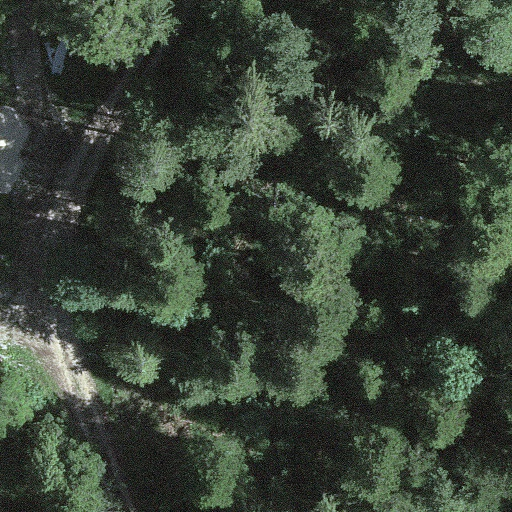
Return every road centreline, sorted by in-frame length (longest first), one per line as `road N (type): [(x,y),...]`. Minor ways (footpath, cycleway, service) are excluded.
road 1 (track): [(132,511),(61,314),(55,232)]
road 2 (track): [(160,0),(55,232)]
